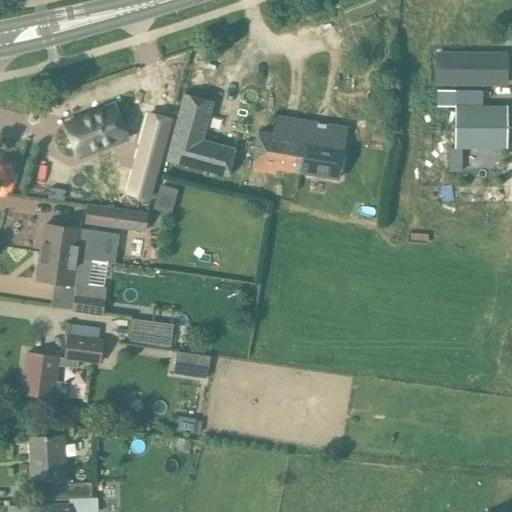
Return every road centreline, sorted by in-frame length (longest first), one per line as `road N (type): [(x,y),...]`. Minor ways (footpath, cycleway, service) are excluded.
road 1 (secondary): [(0,55),(197,0)]
road 2 (secondary): [(128,0),(0,26)]
